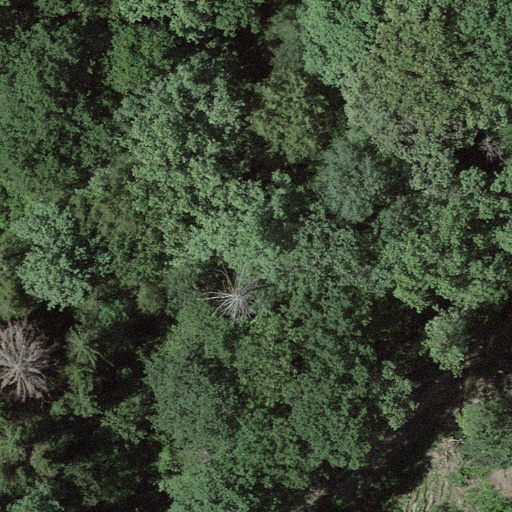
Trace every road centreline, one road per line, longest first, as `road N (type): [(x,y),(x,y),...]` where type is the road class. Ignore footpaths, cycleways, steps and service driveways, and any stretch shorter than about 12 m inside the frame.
road 1 (track): [(20,511),(193,282),(370,0)]
road 2 (track): [(291,511),(423,380),(511,332)]
